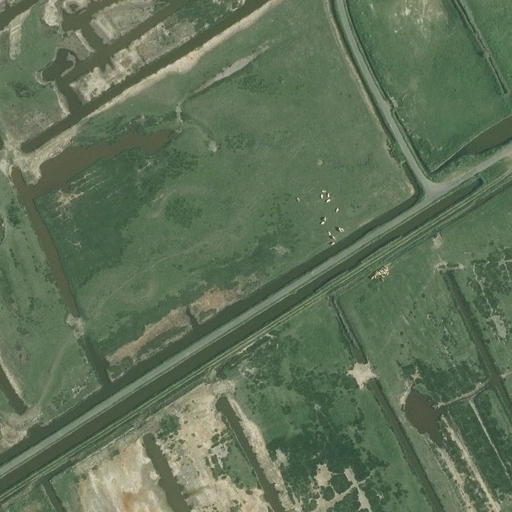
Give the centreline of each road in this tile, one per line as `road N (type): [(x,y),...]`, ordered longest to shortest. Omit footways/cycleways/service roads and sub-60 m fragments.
road 1 (track): [(511,173),(0,505)]
road 2 (unclassified): [(0,475),(437,197)]
road 3 (unclassified): [(437,197),(377,94),(340,0)]
